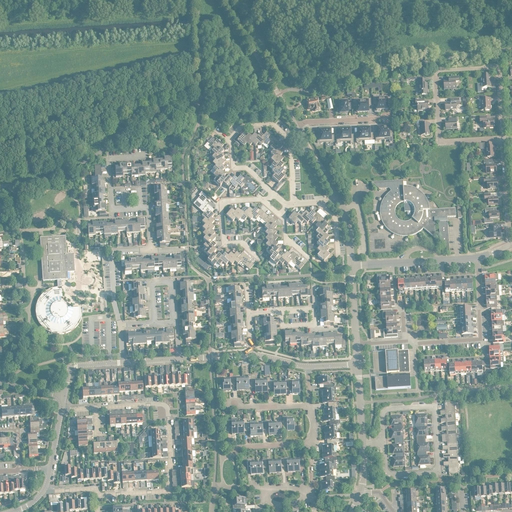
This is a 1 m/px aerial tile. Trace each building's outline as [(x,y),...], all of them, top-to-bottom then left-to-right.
[(488,87),(493,86),(492,73),(482,74),(483,80),(484,80),(484,83),(483,83),(483,88),(488,87)] [(450,76),(451,80),(445,80),(446,88),(452,88),(454,89),(455,88),(458,88),(457,80),(460,80),(460,76),(450,76)] [(418,79),(418,85),(420,85),(421,91),(423,90),(424,94),(429,94),(428,82),(426,82),(426,79),(418,79)] [(491,98),(486,98),(486,94),(479,95),(479,98),(482,98),(483,109),(486,109),(487,110),(488,110),(488,109),(492,109),(492,104),(491,104),(491,98)] [(378,95),(375,95),(375,103),(378,103),(378,109),(384,108),(383,96),(378,96),(378,95)] [(389,95),(383,96),(384,108),(389,108),(389,103),(392,103),(392,97),(389,97),(389,95)] [(309,101),(310,108),(316,107),(316,110),(321,109),(320,106),(321,106),(319,100),(320,100),(319,97),(313,98),(311,99),(311,101),(309,101)] [(364,98),(356,99),(356,105),(359,105),(359,111),(365,111),(364,98)] [(364,98),(365,111),(370,111),(370,105),(373,105),(372,98),(369,98),(369,100),(364,100),(364,98)] [(426,101),(426,98),(414,99),(414,105),(419,105),(420,109),(430,109),(430,101),(426,101)] [(452,98),(453,102),(447,102),(447,109),(458,109),(458,104),(461,104),(461,98),(452,98)] [(349,100),(341,101),(342,112),(347,112),(347,111),(349,111),(349,109),(352,109),(352,102),(349,103),(349,100)] [(485,123),(485,127),(495,126),(495,118),(488,119),(488,115),(481,116),(482,123),(485,123)] [(448,121),(448,128),(459,127),(458,121),(459,121),(459,117),(450,117),(450,121),(448,121)] [(431,122),(425,123),(425,119),(418,119),(418,124),(422,123),(422,134),(428,134),(428,135),(429,135),(429,134),(431,134),(431,126),(431,122)] [(380,132),(377,132),(377,139),(386,139),(385,126),(380,127),(380,132)] [(391,126),(385,126),(386,139),(391,139),(391,141),(394,141),(394,132),(391,132),(391,126)] [(361,133),(358,133),(358,141),(361,141),(361,140),(366,140),(366,127),(360,127),(361,133)] [(371,127),(366,127),(366,140),(375,139),(375,132),(372,132),(371,127)] [(341,133),(338,134),(338,142),(342,142),(342,141),(347,141),(346,128),(341,128),(341,133)] [(352,128),(346,128),(347,141),(352,140),(352,143),(355,143),(355,134),(352,134),(352,128)] [(322,135),(319,135),(319,142),(327,141),(327,129),(321,129),(322,135)] [(332,129),(327,129),(327,141),(336,141),(336,134),(333,134),(332,129)] [(263,145),(266,142),(266,141),(263,139),(266,135),(265,135),(262,132),(260,135),(260,136),(257,139),(260,142),(263,145)] [(269,144),(272,141),(271,140),(275,135),(273,133),(272,135),(268,132),(265,135),(266,135),(263,139),(266,141),(266,142),(269,144)] [(245,146),(248,143),(248,142),(245,140),(248,136),(245,133),(239,140),(245,146)] [(251,145),(254,142),(251,139),(254,136),(250,133),(248,136),(245,140),(248,142),(248,143),(251,145)] [(257,145),(260,142),(257,139),(260,136),(260,135),(256,133),(254,136),(251,139),(254,142),(257,145)] [(209,141),(216,147),(220,150),(223,147),(225,144),(219,138),(217,140),(215,139),(216,138),(214,136),(210,140),(209,141)] [(272,147),(275,150),(278,152),(281,149),(284,146),(281,143),(282,142),(280,139),(275,144),(272,146),(272,147)] [(494,145),(494,142),(480,143),(481,143),(481,147),(483,148),(488,148),(488,153),(489,153),(490,156),(496,156),(495,145),(494,145)] [(212,155),(214,156),(217,153),(220,156),(223,153),(226,150),(223,147),(220,150),(216,147),(213,150),(212,150),(212,155)] [(272,153),(275,155),(275,156),(276,156),(279,158),(282,155),(285,152),(281,149),(278,152),(275,150),(272,153)] [(214,156),(217,159),(220,162),(223,159),(226,156),(223,153),(220,156),(217,153),(214,156)] [(273,159),(276,161),(276,162),(276,161),(279,164),(282,161),(285,158),(282,155),(279,158),(276,156),(275,156),(275,155),(273,159)] [(166,159),(162,159),(162,169),(169,169),(169,166),(174,166),(173,156),(166,156),(166,159)] [(155,161),(151,162),(151,172),(158,171),(158,169),(162,169),(162,159),(155,159),(155,161)] [(212,165),(215,168),(217,165),(218,165),(221,168),(224,165),(227,162),(223,159),(220,162),(217,159),(214,162),(215,163),(212,165)] [(487,165),(488,172),(498,171),(498,164),(495,164),(495,159),(485,159),(485,163),(488,163),(488,165),(487,165)] [(419,160),(415,160),(415,167),(419,167),(419,171),(425,171),(424,160),(419,161),(419,160)] [(273,165),(276,167),(279,170),(282,167),(283,167),(285,164),(282,161),(279,164),(276,161),(276,162),(276,161),(273,165)] [(394,162),(388,163),(389,173),(395,173),(395,168),(398,168),(398,161),(394,161),(394,162)] [(144,164),(140,165),(140,175),(147,174),(147,172),(151,172),(151,162),(144,162),(144,164)] [(129,173),(128,163),(121,164),(121,166),(117,166),(117,170),(118,176),(125,176),(125,173),(129,173)] [(135,163),(128,163),(129,173),(133,173),(133,175),(140,175),(140,165),(135,165),(135,163)] [(215,168),(218,171),(221,174),(224,170),(224,171),(227,167),(224,165),(221,168),(218,165),(217,165),(215,168)] [(273,170),(276,173),(277,173),(280,176),(283,173),(286,170),(283,167),(282,167),(279,170),(276,167),(273,170)] [(215,174),(218,177),(221,180),(224,176),(225,177),(227,173),(224,171),(224,170),(221,174),(218,171),(215,174)] [(456,171),(445,171),(446,177),(450,177),(450,180),(457,180),(457,176),(456,176),(456,171)] [(96,184),(96,188),(106,188),(106,181),(104,181),(103,173),(97,174),(97,177),(93,177),(94,184),(96,184)] [(277,173),(276,173),(274,176),(280,182),(278,185),(279,186),(286,179),(284,178),(286,176),(283,173),(280,176),(277,173)] [(237,188),(239,185),(239,184),(236,182),(239,178),(236,175),(233,179),(230,182),(233,185),(232,187),(235,189),(236,187),(237,188)] [(243,188),(243,187),(245,184),(242,182),(245,178),(242,175),(239,178),(236,182),(239,184),(239,185),(243,188)] [(245,184),(243,187),(245,188),(247,188),(249,187),(255,192),(257,189),(259,188),(253,182),(255,180),(248,175),(245,178),(242,182),(245,184)] [(222,186),(225,183),(224,182),(227,179),(225,177),(224,176),(221,180),(218,177),(215,180),(222,186)] [(231,188),(232,187),(233,185),(230,182),(233,179),(230,176),(227,179),(224,182),(225,183),(231,188)] [(489,184),(489,188),(499,188),(499,180),(492,180),(492,177),(485,177),(486,184),(489,184)] [(451,186),(446,186),(447,192),(457,192),(457,186),(458,186),(458,182),(450,183),(451,186)] [(158,193),(159,197),(169,197),(168,190),(166,190),(166,186),(168,185),(168,183),(161,184),(161,186),(156,186),(156,193),(158,193)] [(94,193),(95,199),(105,199),(105,195),(107,195),(106,188),(96,188),(96,192),(94,193)] [(490,200),(490,205),(500,204),(500,196),(492,197),(492,193),(486,194),(486,200),(490,200)] [(157,202),(157,209),(167,208),(167,204),(169,204),(169,197),(159,197),(159,202),(157,202)] [(105,199),(95,199),(95,206),(97,206),(98,211),(101,211),(101,214),(108,213),(107,203),(105,203),(105,199)] [(199,206),(206,212),(210,215),(212,212),(213,212),(215,209),(209,203),(205,206),(204,205),(206,203),(204,201),(199,206)] [(234,221),(237,217),(234,214),(237,211),(234,208),(235,206),(233,204),(226,213),(228,215),(234,221)] [(246,220),(249,217),(249,216),(246,214),(249,210),(245,207),(243,211),(240,214),(243,217),(246,220)] [(252,219),(255,216),(252,213),(255,210),(251,207),(249,210),(246,214),(249,216),(249,217),(252,219)] [(258,219),(259,218),(261,216),(260,215),(258,213),(261,210),(257,207),(255,210),(252,213),(255,216),(258,219)] [(493,211),(493,207),(487,208),(487,214),(491,214),(491,219),(501,218),(500,211),(493,211)] [(160,215),(160,220),(170,219),(170,212),(168,212),(167,208),(157,209),(158,216),(160,215)] [(240,220),(243,217),(240,214),(243,211),(240,208),(237,211),(234,214),(237,217),(240,220)] [(312,220),(316,224),(323,216),(318,212),(317,213),(314,210),(311,213),(311,214),(308,217),(312,220)] [(297,224),(300,221),(299,220),(296,218),(299,214),(296,211),(290,218),(297,224)] [(303,223),(306,220),(305,220),(306,220),(302,217),(305,214),(302,211),(299,214),(296,218),(299,220),(300,221),(303,223)] [(309,223),(312,220),(308,217),(311,214),(311,213),(308,211),(305,214),(302,217),(306,220),(305,220),(306,220),(309,223)] [(203,215),(206,218),(207,218),(210,221),(213,218),(216,215),(213,212),(212,212),(210,215),(206,212),(203,215)] [(259,218),(267,225),(269,223),(272,226),(275,223),(278,220),(271,214),(270,215),(266,212),(262,217),(261,216),(259,218)] [(316,224),(320,228),(321,228),(324,231),(327,227),(327,228),(330,224),(326,221),(328,220),(323,216),(316,224)] [(204,221),(207,224),(210,227),(213,223),(213,224),(216,220),(213,218),(210,221),(207,218),(206,218),(204,221)] [(139,221),(134,222),(135,232),(142,231),(142,229),(146,229),(146,219),(139,219),(139,221)] [(158,224),(159,231),(169,230),(168,226),(171,226),(170,219),(160,220),(160,224),(158,224)] [(116,223),(112,223),(113,233),(120,233),(120,231),(124,230),(123,220),(116,221),(116,223)] [(130,220),(123,220),(124,230),(128,230),(128,232),(135,232),(134,222),(130,222),(130,220)] [(108,221),(101,222),(101,232),(106,231),(106,234),(113,233),(112,223),(108,223),(108,221)] [(101,232),(101,222),(94,222),(94,224),(90,224),(90,235),(97,234),(97,232),(101,232)] [(204,227),(207,230),(211,233),(213,229),(214,229),(216,226),(213,224),(213,223),(210,227),(207,224),(204,227)] [(266,226),(269,229),(270,229),(273,232),(276,229),(279,226),(275,223),(272,226),(269,223),(267,225),(266,226)] [(499,228),(498,223),(488,224),(488,227),(491,227),(492,229),(491,229),(492,237),(502,236),(502,228),(499,228)] [(318,231),(321,234),(324,236),(327,233),(327,234),(330,230),(327,228),(327,227),(324,231),(321,228),(320,228),(318,231)] [(204,233),(207,236),(208,236),(211,239),(214,235),(217,232),(214,229),(213,229),(211,233),(207,230),(204,233)] [(267,232),(270,235),(273,238),(276,235),(279,232),(276,229),(273,232),(270,229),(269,229),(267,232)] [(169,230),(159,231),(159,238),(161,238),(161,242),(166,242),(171,242),(172,242),(171,235),(169,235),(169,230)] [(468,231),(450,232),(450,246),(469,245),(468,231)] [(318,237),(321,240),(324,243),(327,239),(328,239),(330,236),(327,234),(327,233),(324,236),(321,234),(318,237)] [(38,305),(37,311),(38,316),(39,318),(41,322),(44,327),(49,330),(50,331),(55,333),(61,333),(66,333),(68,332),(73,330),(77,327),(80,323),(81,321),(83,316),(84,311),(84,306),(74,307),(74,308),(69,308),(69,307),(69,306),(68,305),(67,304),(67,303),(66,303),(65,302),(64,302),(63,301),(62,301),(62,296),(64,296),(63,286),(63,279),(70,278),(70,271),(77,271),(76,265),(76,261),(72,262),(72,258),(72,256),(76,256),(75,252),(68,253),(67,235),(42,236),(44,280),(45,280),(59,279),(59,286),(54,287),(51,288),(47,291),(43,294),(40,299),(39,300),(38,305)] [(205,239),(208,242),(211,245),(214,241),(217,238),(214,235),(211,239),(208,236),(207,236),(205,239)] [(267,238),(270,241),(273,244),(276,240),(277,241),(279,237),(276,235),(273,238),(270,235),(267,238)] [(318,243),(321,246),(322,246),(325,249),(328,245),(331,242),(328,239),(327,239),(324,243),(321,240),(318,243)] [(267,244),(270,247),(271,247),(274,250),(277,246),(277,247),(280,243),(277,241),(276,240),(273,244),(270,241),(267,244)] [(205,245),(208,248),(212,250),(215,247),(218,244),(214,241),(211,245),(208,242),(205,245)] [(319,249),(322,252),(325,254),(328,251),(331,248),(328,245),(325,249),(322,246),(321,246),(319,249)] [(268,250),(274,255),(274,256),(277,252),(280,249),(277,247),(277,246),(274,250),(271,247),(270,247),(268,250)] [(205,251),(212,256),(215,253),(218,250),(215,247),(212,250),(208,248),(205,251)] [(239,264),(240,263),(242,261),(242,260),(239,258),(242,254),(238,251),(236,255),(233,258),(236,261),(239,264)] [(242,261),(240,263),(245,267),(247,265),(251,269),(255,264),(251,260),(252,258),(244,251),(242,254),(239,258),(242,260),(242,261)] [(290,264),(290,263),(292,261),(292,260),(289,258),(292,254),(289,251),(286,255),(283,258),(286,261),(290,264)] [(292,261),(290,263),(295,267),(297,265),(301,269),(306,264),(300,259),(301,257),(295,251),(292,254),(289,258),(292,260),(292,261)] [(322,252),(319,255),(326,261),(327,259),(329,261),(332,257),(330,256),(331,254),(328,251),(325,254),(322,252)] [(227,265),(230,261),(227,258),(230,255),(227,252),(224,255),(221,259),(224,262),(227,265)] [(233,264),(236,261),(233,258),(236,255),(233,252),(230,255),(227,258),(230,261),(233,264)] [(278,265),(281,261),(280,261),(277,258),(280,255),(277,252),(274,256),(274,255),(271,259),(278,265)] [(284,264),(286,261),(283,258),(286,255),(283,252),(280,255),(277,258),(280,261),(281,261),(284,264)] [(175,258),(171,258),(172,268),(178,268),(178,266),(183,265),(183,267),(186,267),(185,259),(185,253),(182,253),(182,255),(175,256),(175,258)] [(216,265),(218,262),(215,259),(218,256),(215,253),(212,256),(209,259),(216,265)] [(222,265),(224,262),(221,259),(224,255),(221,253),(218,256),(215,259),(218,262),(222,265)] [(167,256),(160,257),(160,267),(164,266),(165,269),(172,268),(171,258),(167,258),(167,256)] [(144,257),(137,258),(138,268),(142,268),(142,270),(149,270),(149,259),(144,260),(144,257)] [(153,259),(149,259),(149,270),(156,269),(156,267),(160,267),(160,257),(153,257),(153,259)] [(200,257),(197,260),(203,266),(206,262),(200,257)] [(138,268),(137,258),(130,258),(130,261),(126,261),(127,271),(134,270),(134,268),(138,268)] [(381,277),(381,282),(395,281),(394,279),(392,279),(391,276),(388,276),(388,273),(379,274),(379,277),(381,277)] [(443,280),(444,288),(447,288),(447,292),(453,291),(453,290),(452,281),(452,280),(452,276),(449,277),(450,280),(443,280)] [(400,290),(406,290),(405,278),(400,279),(397,279),(398,284),(400,283),(400,290)] [(184,290),(185,294),(195,293),(194,286),(192,287),(192,279),(191,279),(185,279),(185,282),(182,283),(182,290),(184,290)] [(136,290),(136,294),(146,294),(146,287),(143,287),(143,283),(133,283),(133,290),(136,290)] [(304,283),(297,284),(298,294),(302,294),(302,296),(312,295),(312,289),(309,289),(309,285),(304,285),(304,283)] [(290,286),(286,287),(287,297),(294,296),(293,294),(298,294),(297,284),(290,284),(290,286)] [(275,295),(275,285),(268,285),(268,288),(263,288),(264,292),(261,292),(261,298),(271,298),(271,295),(275,295)] [(282,285),(275,285),(275,295),(279,295),(280,297),(287,297),(286,287),(282,287),(282,285)] [(324,296),(324,300),(334,299),(334,292),(331,292),(331,285),(330,285),(327,285),(321,285),(321,296),(324,296)] [(233,294),(233,298),(243,298),(243,291),(240,291),(240,286),(230,287),(230,294),(233,294)] [(183,298),(183,305),(193,305),(193,301),(195,300),(195,293),(185,294),(185,298),(183,298)] [(134,299),(134,306),(145,305),(144,301),(146,301),(146,294),(136,294),(136,299),(134,299)] [(231,302),(231,309),(241,309),(241,305),(243,304),(243,298),(233,298),(233,302),(231,302)] [(322,304),(322,311),(333,310),(332,306),(334,306),(334,299),(324,300),(324,304),(322,304)] [(493,307),(493,310),(502,309),(502,306),(499,307),(498,301),(485,302),(485,304),(488,304),(489,307),(493,307)] [(145,305),(134,306),(135,313),(137,313),(137,317),(147,316),(147,309),(145,309),(145,305)] [(186,312),(186,316),(196,316),(196,309),(193,309),(193,305),(183,305),(183,312),(186,312)] [(234,316),(234,320),(244,320),(244,313),(242,313),(241,309),(231,309),(232,316),(234,316)] [(384,318),(388,318),(401,317),(401,314),(398,315),(397,311),(393,312),(393,309),(383,309),(384,318)] [(333,310),(322,311),(323,318),(325,318),(325,325),(332,325),(332,322),(335,322),(335,314),(333,315),(333,310)] [(184,321),(184,328),(195,327),(194,323),(196,323),(196,316),(186,316),(186,321),(184,321)] [(268,325),(268,330),(278,329),(277,322),(275,322),(275,318),(265,318),(265,326),(268,325)] [(232,325),(233,332),(243,331),(243,327),(245,327),(244,320),(234,320),(234,325),(232,325)] [(185,335),(187,335),(188,342),(194,342),(194,339),(197,338),(197,331),(195,331),(195,327),(184,328),(185,335)] [(401,328),(388,328),(384,329),(385,337),(398,336),(398,333),(399,333),(399,330),(402,330),(401,328)] [(474,328),(463,328),(463,334),(465,334),(465,337),(474,336),(474,333),(478,333),(478,330),(475,331),(475,328),(474,328)] [(167,331),(163,332),(164,342),(171,341),(171,339),(175,339),(175,329),(167,329),(167,331)] [(278,329),(268,330),(268,334),(266,334),(266,341),(276,340),(276,336),(278,336),(278,329)] [(145,333),(141,333),(141,343),(148,343),(148,341),(153,340),(152,330),(145,331),(145,333)] [(159,330),(152,330),(153,340),(157,340),(157,342),(164,342),(163,332),(159,332),(159,330)] [(141,343),(141,333),(137,333),(137,331),(129,332),(130,342),(134,341),(135,344),(141,343)] [(243,331),(233,332),(233,339),(235,339),(236,343),(236,346),(243,346),(243,343),(246,342),(245,335),(243,335),(243,331)] [(291,343),(298,343),(298,333),(293,333),(293,331),(286,331),(287,341),(291,341),(291,343)] [(303,345),(310,344),(309,334),(305,335),(305,332),(298,333),(298,343),(302,343),(303,345)] [(328,343),(332,343),(331,333),(324,333),(325,336),(320,336),(321,346),(328,345),(328,343)] [(331,333),(332,343),(336,343),(336,345),(343,345),(343,347),(347,346),(347,340),(343,340),(343,334),(338,335),(338,333),(331,333)] [(314,346),(321,346),(320,336),(316,336),(316,334),(309,334),(310,344),(314,344),(314,346)] [(488,349),(488,352),(501,351),(501,342),(495,343),(495,346),(491,346),(491,349),(488,349)] [(387,351),(388,372),(392,372),(392,376),(376,377),(377,389),(412,387),(411,374),(411,371),(410,349),(387,351)] [(448,362),(448,370),(451,370),(451,374),(457,374),(457,373),(456,363),(456,362),(456,359),(454,359),(454,362),(448,362)] [(483,360),(478,361),(478,362),(478,371),(483,371),(483,372),(484,372),(484,365),(486,365),(486,360),(483,360)] [(187,384),(187,390),(189,390),(190,390),(189,386),(192,386),(191,371),(188,371),(188,374),(187,374),(186,375),(182,376),(183,385),(187,384)] [(238,389),(245,389),(244,377),(238,378),(238,375),(234,376),(235,383),(238,383),(238,389)] [(250,382),(253,382),(253,378),(253,375),(249,375),(250,377),(244,377),(245,389),(251,389),(250,382)] [(232,384),(235,383),(234,376),(231,376),(231,378),(225,378),(226,382),(224,382),(225,390),(232,390),(232,384)] [(326,387),(330,387),(334,386),(334,383),(332,383),(331,377),(328,377),(328,376),(319,377),(320,384),(326,384),(326,387)] [(269,385),(272,385),(272,380),(272,377),(268,377),(268,379),(262,379),(263,391),(269,391),(269,385)] [(257,392),(263,391),(262,379),(257,380),(257,378),(253,378),(253,382),(254,386),(257,385),(257,392)] [(287,381),(281,382),(282,394),(288,393),(287,387),(291,387),(290,379),(287,379),(287,381)] [(293,379),(290,379),(291,387),(294,387),(294,393),(301,392),(301,390),(304,390),(304,386),(301,386),(301,384),(300,384),(300,381),(294,381),(293,379)] [(272,380),(272,385),(272,388),(275,388),(276,394),(282,394),(281,382),(275,382),(275,380),(272,380)] [(324,390),(324,396),(336,395),(335,390),(338,389),(337,386),(334,386),(330,387),(330,390),(324,390)] [(331,402),(331,405),(338,405),(338,401),(336,401),(336,395),(324,396),(324,402),(331,402)] [(442,414),(447,414),(457,413),(456,401),(446,402),(446,410),(442,410),(442,414)] [(325,408),(325,415),(337,414),(337,408),(339,408),(338,405),(331,405),(331,408),(325,408)] [(416,414),(417,427),(426,426),(426,420),(429,420),(428,413),(416,414)] [(442,422),(447,422),(447,421),(457,421),(457,417),(460,417),(460,413),(457,413),(447,414),(447,418),(442,418),(442,422)] [(144,414),(138,414),(139,423),(144,423),(144,422),(148,422),(148,420),(144,420),(144,414)] [(332,420),(332,423),(340,423),(339,420),(337,420),(337,414),(325,415),(326,421),(332,420)] [(395,422),(395,428),(404,428),(403,415),(391,416),(392,422),(395,422)] [(285,416),(285,419),(285,424),(288,424),(289,430),(296,429),(296,421),(294,421),(294,417),(288,418),(288,416),(285,416)] [(245,426),(248,426),(248,422),(248,418),(245,419),(245,421),(239,421),(240,433),(246,432),(245,426)] [(32,427),(45,426),(48,426),(48,423),(45,423),(44,424),(43,420),(42,419),(40,419),(40,420),(34,420),(34,421),(32,421),(31,421),(32,427)] [(234,433),(240,433),(239,421),(233,421),(233,419),(229,419),(230,427),(233,427),(234,433)] [(282,422),(276,422),(277,434),(283,434),(282,427),(285,427),(285,424),(285,419),(281,420),(282,422)] [(270,420),(267,421),(267,428),(270,428),(271,434),(277,434),(276,422),(270,422),(270,420)] [(263,423),(257,423),(258,435),(264,435),(264,428),(267,428),(267,421),(263,421),(263,423)] [(443,430),(448,430),(448,429),(458,429),(457,421),(447,421),(447,422),(447,426),(443,426),(443,430)] [(248,422),(248,426),(249,429),(252,429),(252,435),(258,435),(257,423),(252,424),(251,422),(248,422)] [(326,427),(326,433),(338,432),(338,429),(339,429),(342,424),(341,423),(340,423),(332,423),(332,426),(326,427)] [(150,436),(153,435),(162,435),(161,429),(155,430),(155,426),(153,426),(153,430),(152,430),(149,430),(150,436)] [(417,427),(418,439),(427,439),(426,433),(430,433),(429,426),(426,426),(417,427)] [(396,435),(396,441),(405,440),(404,428),(395,428),(392,428),(393,435),(396,435)] [(443,434),(443,438),(458,437),(458,429),(448,429),(448,430),(448,434),(443,434)] [(7,432),(5,432),(6,448),(15,447),(14,437),(7,437),(7,432)] [(333,439),(333,442),(337,441),(337,442),(341,441),(341,438),(338,438),(338,432),(326,433),(327,439),(333,439)] [(448,441),(449,445),(459,445),(458,437),(443,438),(444,441),(448,441)] [(418,439),(419,452),(428,451),(431,451),(430,444),(427,445),(427,439),(418,439)] [(394,453),(397,453),(406,453),(405,440),(396,441),(397,447),(393,447),(394,453)] [(324,445),(324,451),(336,451),(335,445),(338,445),(337,442),(337,441),(333,442),(330,442),(330,445),(324,445)] [(449,449),(449,453),(459,453),(459,445),(449,445),(444,446),(444,449),(449,449)] [(331,457),(331,460),(335,460),(338,460),(338,456),(336,457),(336,451),(324,451),(324,458),(331,457)] [(428,451),(419,452),(420,464),(432,464),(431,457),(428,457),(428,451)] [(397,453),(397,459),(394,459),(395,466),(407,465),(406,453),(397,453)] [(449,457),(450,461),(460,461),(459,453),(449,453),(444,454),(445,457),(449,457)] [(301,459),(295,459),(296,471),(302,470),(301,464),(305,464),(304,456),(301,457),(301,459)] [(282,460),(276,460),(277,472),(283,472),(283,465),(286,465),(286,457),(282,458),(282,460)] [(289,457),(286,457),(286,465),(289,465),(289,471),(296,471),(295,459),(289,459),(289,457)] [(270,458),(267,459),(268,466),(271,466),(271,472),(277,472),(276,460),(271,460),(270,458)] [(264,461),(258,461),(259,473),(265,473),(265,467),(268,466),(267,459),(264,459),(264,461)] [(259,473),(258,461),(252,462),(252,460),(249,460),(249,467),(252,467),(253,473),(259,473)] [(321,464),(322,470),(334,469),(333,463),(335,463),(335,460),(331,460),(327,460),(328,464),(321,464)] [(450,461),(445,462),(445,465),(450,465),(450,473),(460,472),(460,461),(450,461)] [(67,475),(73,474),(72,468),(73,468),(72,465),(66,466),(66,471),(64,471),(64,475),(67,474),(67,475)] [(328,479),(336,478),(337,478),(337,469),(334,469),(322,470),(322,476),(328,476),(328,479)] [(336,478),(328,479),(329,482),(323,482),(323,490),(331,489),(331,488),(335,488),(334,482),(336,482),(336,478)] [(438,495),(447,494),(446,488),(447,488),(443,488),(442,485),(437,486),(438,489),(437,489),(438,489),(438,495)] [(408,496),(408,497),(417,496),(417,490),(414,490),(414,487),(407,487),(407,490),(408,490),(408,491),(408,496)] [(482,496),(482,487),(476,488),(476,487),(476,488),(473,488),(473,487),(473,496),(473,495),(476,495),(476,497),(476,496),(482,496)] [(234,508),(238,508),(242,508),(242,505),(248,504),(248,497),(240,497),(240,498),(236,499),(236,505),(234,505),(234,508)]
